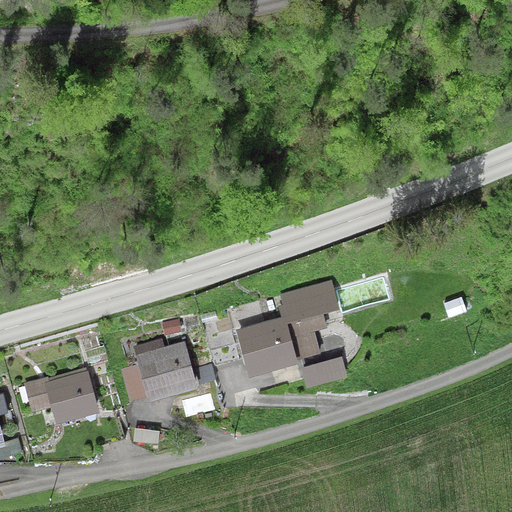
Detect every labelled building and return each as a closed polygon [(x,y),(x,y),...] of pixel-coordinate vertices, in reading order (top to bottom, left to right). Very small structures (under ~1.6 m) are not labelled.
[(283,322),(237,334),(246,366),(266,361),(268,368),(317,354),(311,330),(323,327),(319,312),(336,307),(329,283),(271,299),(275,314),(285,311),(288,321),(283,323),(283,322)] [(160,341),(134,349),(148,398),(174,391),(173,390),(193,385),(182,346),(163,351),(160,341)] [(319,381),(315,369),(302,372),(305,385),(319,381)] [(78,414),(76,406),(92,401),(85,375),(46,386),(45,381),(25,386),(32,411),(51,405),(56,420),(78,414)] [(0,413),(12,411),(7,393),(0,394),(0,413)]
